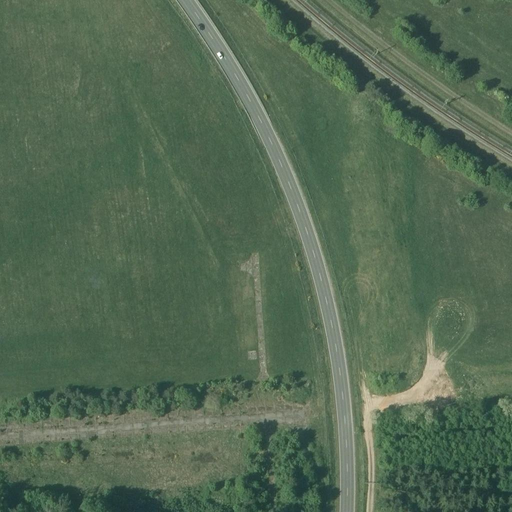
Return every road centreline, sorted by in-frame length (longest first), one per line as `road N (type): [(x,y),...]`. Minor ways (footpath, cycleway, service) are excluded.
road 1 (primary): [(347,511),(344,387),(313,253),(260,121),(184,0)]
road 2 (track): [(306,418),(0,441)]
road 3 (track): [(511,132),(331,0)]
road 4 (track): [(435,393),(368,408),(368,511)]
